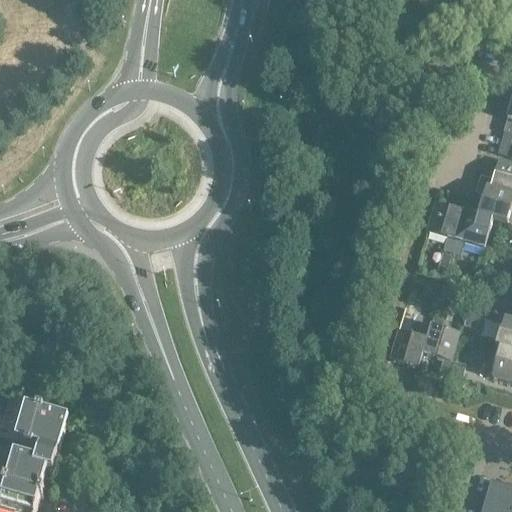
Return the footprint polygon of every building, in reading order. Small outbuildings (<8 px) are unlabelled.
[(511,166),(499,162),(493,183),(481,179),(478,188),(511,197),(511,166)] [(511,228),(511,197),(478,188),(475,196),(485,199),(479,219),(493,223),(511,228)] [(464,215),(435,206),(427,235),(447,241),(444,251),(453,253),(464,215)] [(493,223),(479,219),(464,215),(453,253),(462,256),(465,246),(485,252),(493,223)] [(477,283),(474,293),(483,296),(486,285),(477,283)] [(469,313),(464,328),(476,332),(481,316),(469,313)] [(511,322),(505,321),(497,350),(511,354),(511,322)] [(418,340),(398,334),(390,362),(418,371),(423,356),(431,327),(423,325),(418,340)] [(460,336),(431,327),(423,356),(443,362),(439,375),(448,378),(451,368),(460,336)] [(511,354),(497,350),(488,379),(511,385),(511,354)] [(454,364),(450,376),(463,380),(466,367),(454,364)] [(5,405),(0,421),(0,420),(0,439),(28,447),(24,460),(16,458),(8,485),(5,485),(4,490),(6,491),(0,511),(37,511),(41,501),(43,501),(46,494),(43,493),(48,475),(54,476),(60,455),(55,453),(64,421),(45,415),(45,412),(38,410),(37,413),(3,403),(3,404),(5,405)] [(511,511),(511,488),(491,483),(482,511),(511,511)]
